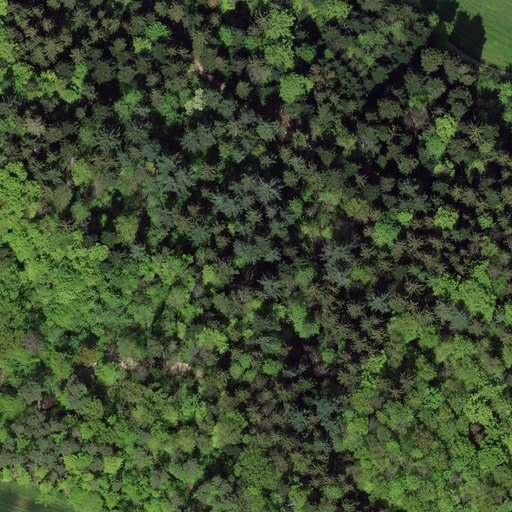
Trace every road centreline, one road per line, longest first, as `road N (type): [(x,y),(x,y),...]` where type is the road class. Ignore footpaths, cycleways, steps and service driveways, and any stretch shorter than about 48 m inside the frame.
road 1 (track): [(511,221),(406,189),(289,138),(228,94),(129,0)]
road 2 (track): [(341,511),(274,460),(201,377),(171,368),(96,373),(0,446)]
road 3 (track): [(511,76),(455,53),(397,0)]
